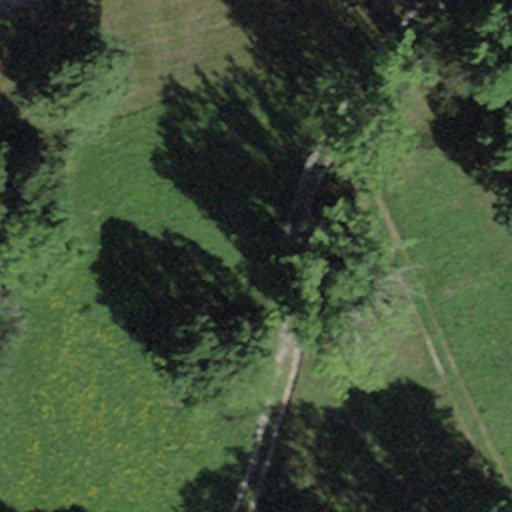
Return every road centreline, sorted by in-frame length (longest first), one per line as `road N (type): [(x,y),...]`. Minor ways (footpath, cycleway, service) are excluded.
road 1 (track): [(510,511),(358,177),(351,110)]
road 2 (track): [(242,511),(293,356),(300,218),(348,123)]
road 3 (track): [(441,0),(373,64),(351,110)]
